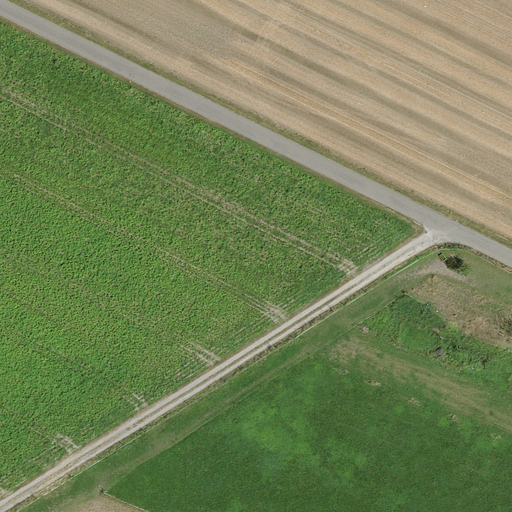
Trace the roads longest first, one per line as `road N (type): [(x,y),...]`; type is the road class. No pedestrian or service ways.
road 1 (unclassified): [(511,259),(0,5)]
road 2 (track): [(0,507),(443,226)]
